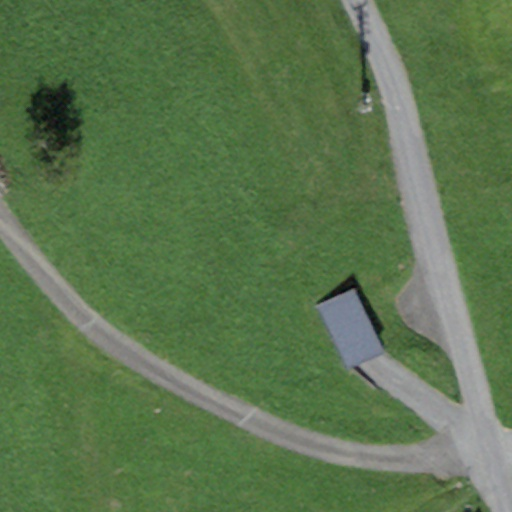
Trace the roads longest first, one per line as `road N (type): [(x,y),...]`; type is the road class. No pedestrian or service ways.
road 1 (unclassified): [(503,511),(403,128),(375,35),(355,0)]
road 2 (track): [(387,380),(491,459)]
